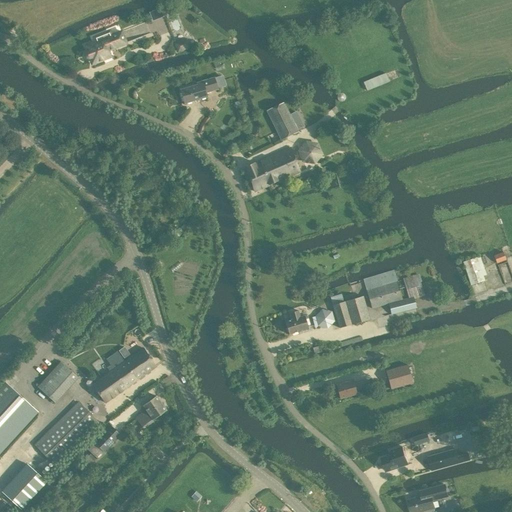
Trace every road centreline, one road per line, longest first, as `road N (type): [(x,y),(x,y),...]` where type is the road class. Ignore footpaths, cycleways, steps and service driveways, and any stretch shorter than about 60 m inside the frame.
road 1 (unclassified): [(382,511),(362,476),(284,395),(251,309),(245,223),(233,183),(180,133),(53,76),(0,35)]
road 2 (tertiary): [(303,511),(202,419),(113,216),(0,111)]
road 3 (track): [(511,318),(278,381)]
